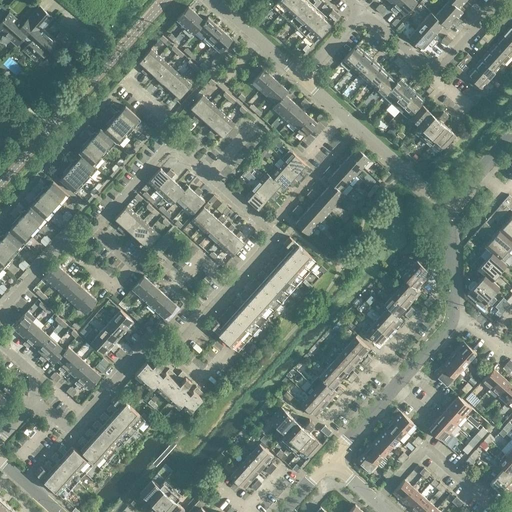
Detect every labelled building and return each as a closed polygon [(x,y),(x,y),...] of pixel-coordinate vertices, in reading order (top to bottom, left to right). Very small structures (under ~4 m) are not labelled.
[(81,0),(100,18),(117,0),(81,0)] [(278,0),(272,7),(313,43),(339,15),(332,9),(328,13),(331,16),(327,20),(323,16),(329,9),(324,4),(321,7),(323,9),(319,13),(315,9),(321,2),(319,0),(313,0),(315,2),(311,6),(307,2),(308,0),(278,0)] [(388,0),(394,5),(390,9),(393,11),(402,0),(388,0)] [(415,0),(402,0),(393,11),(395,13),(399,9),(405,15),(417,1),(415,0)] [(463,12),(449,0),(442,8),(459,23),(462,21),(458,17),(463,12)] [(466,0),(465,0),(449,0),(463,12),(465,9),(461,6),(466,0)] [(379,11),(383,6),(380,3),(375,8),(379,11)] [(0,30),(16,45),(23,38),(46,12),(39,6),(23,24),(9,12),(0,22),(0,30)] [(177,19),(185,27),(197,13),(189,6),(177,19)] [(459,23),(442,8),(435,16),(431,12),(448,28),(453,22),(457,26),(459,23)] [(23,38),(29,43),(23,49),(34,60),(40,53),(44,56),(57,41),(43,29),(52,18),(46,12),(23,38)] [(448,28),(431,12),(424,20),(437,32),(442,27),(446,30),(448,28)] [(197,13),(185,27),(193,34),(208,17),(205,20),(197,13)] [(208,17),(193,34),(196,31),(204,38),(216,24),(208,17)] [(424,20),(416,28),(434,44),(436,41),(432,38),(437,32),(424,20)] [(216,24),(204,38),(212,45),(224,31),(216,24)] [(511,27),(510,26),(503,34),(511,42),(511,27)] [(434,44),(416,28),(409,37),(422,48),(427,43),(432,46),(434,44)] [(224,31),(212,45),(220,52),(232,39),(224,31)] [(511,42),(503,34),(496,42),(510,55),(511,54),(511,53),(511,42)] [(381,50),(385,46),(381,42),(377,47),(381,50)] [(510,55),(496,42),(489,50),(503,63),(507,59),(509,59),(509,58),(509,56),(510,55)] [(306,44),(302,48),(305,52),(310,47),(306,44)] [(349,70),(352,67),(365,52),(356,45),(341,63),(349,70)] [(151,48),(139,62),(145,67),(141,71),(143,73),(159,56),(151,48)] [(503,63),(489,50),(481,58),(496,71),(497,70),(499,70),(499,69),(499,67),(503,63)] [(365,52),(352,67),(360,74),(373,60),(365,52)] [(159,56),(143,73),(146,75),(149,71),(155,76),(167,63),(159,56)] [(397,65),(401,60),(398,57),(393,61),(397,65)] [(496,71),(481,58),(474,66),(488,79),(492,75),(494,75),(495,74),(495,72),(496,71)] [(373,60),(360,74),(368,81),(381,67),(373,60)] [(167,63),(155,76),(161,81),(157,85),(160,87),(175,70),(167,63)] [(488,79),(474,66),(467,74),(481,87),(482,86),(484,86),(485,85),(485,83),(488,79)] [(381,67),(368,81),(376,88),(389,74),(381,67)] [(251,81),(260,89),(272,76),(263,68),(251,81)] [(175,70),(160,87),(162,90),(166,86),(171,91),(183,77),(175,70)] [(389,74),(376,88),(384,95),(400,78),(400,77),(396,81),(389,74)] [(272,76),(260,89),(268,96),(280,83),(272,76)] [(183,77),(171,91),(177,96),(173,100),(176,102),(191,85),(183,77)] [(391,103),(408,85),(400,78),(384,95),(383,96),(391,103)] [(280,83),(268,96),(275,103),(272,107),(273,107),(288,90),(280,83)] [(399,111),(416,92),(408,85),(391,103),(399,111)] [(291,86),(288,90),(273,107),(281,114),(292,101),(285,94),(287,92),(290,94),(294,89),(291,86)] [(408,118),(424,99),(416,92),(399,111),(408,118)] [(193,117),(195,119),(211,102),(202,95),(191,108),(196,113),(193,117)] [(253,96),(250,102),(258,106),(261,100),(253,96)] [(292,101),(281,114),(289,121),(300,108),(292,101)] [(211,102),(195,119),(198,122),(201,118),(207,123),(219,109),(211,102)] [(411,118),(419,125),(431,112),(423,105),(411,118)] [(119,145),(141,120),(125,106),(104,130),(103,130),(116,142),(119,145)] [(300,108),(289,121),(297,128),(308,115),(300,108)] [(219,109),(207,123),(212,128),(209,132),(211,134),(227,117),(219,109)] [(448,114),(443,109),(438,115),(443,119),(448,114)] [(447,126),(431,112),(419,125),(415,129),(432,144),(435,140),(447,126)] [(308,115),(297,128),(305,136),(317,123),(308,115)] [(227,117),(211,134),(214,136),(217,132),(223,137),(235,124),(227,117)] [(440,151),(455,134),(447,126),(435,140),(432,144),(440,151)] [(95,166),(116,142),(103,130),(104,130),(101,127),(78,152),(81,155),(82,154),(95,166)] [(136,147),(145,136),(142,133),(133,144),(136,147)] [(370,159),(357,147),(349,155),(363,167),(370,159)] [(269,150),(265,148),(260,153),(264,156),(269,150)] [(292,152),(285,161),(298,173),(303,167),(307,171),(310,168),(292,152)] [(81,155),(60,179),(76,193),(98,168),(95,166),(82,154),(81,155)] [(363,167),(349,155),(342,163),(356,175),(363,167)] [(114,171),(124,160),(121,158),(111,168),(114,171)] [(285,161),(278,169),(295,184),(297,182),(293,178),(298,173),(285,161)] [(356,175),(342,163),(335,171),(348,183),(356,175)] [(246,169),(249,172),(254,166),(251,164),(246,169)] [(160,168),(149,181),(157,189),(172,172),(170,169),(166,173),(160,168)] [(267,173),(284,189),(289,183),(293,187),(295,184),(278,169),(271,176),(267,173)] [(348,183),(335,171),(328,179),(329,180),(332,183),(345,194),(341,191),(348,183)] [(172,172),(157,189),(165,196),(177,183),(171,178),(175,174),(172,172)] [(267,173),(259,181),(277,197),(279,194),(275,190),(280,185),(284,189),(267,173)] [(47,220),(69,195),(53,181),(31,206),(47,220)] [(259,181),(252,189),(266,201),(270,195),(275,199),(277,197),(259,181)] [(89,192),(92,195),(102,185),(99,182),(89,192)] [(177,183),(165,196),(173,203),(177,199),(188,186),(186,184),(182,188),(177,183)] [(345,194),(332,183),(324,191),(338,202),(345,194)] [(188,186),(177,199),(185,206),(200,189),(197,187),(194,191),(188,186)] [(200,189),(185,206),(193,214),(205,201),(199,195),(202,191),(200,189)] [(252,189),(245,197),(262,213),(265,210),(260,207),(266,201),(252,189)] [(142,194),(153,203),(156,200),(145,191),(142,194)] [(338,202),(324,191),(317,199),(330,211),(338,202)] [(511,197),(509,194),(499,205),(503,209),(506,206),(511,209),(511,207),(511,197)] [(330,211),(317,199),(310,207),(323,219),(330,211)] [(207,202),(192,219),(200,227),(212,214),(206,209),(210,204),(207,202)] [(127,205),(115,219),(121,224),(117,228),(120,230),(135,213),(127,205)] [(161,205),(158,208),(164,214),(167,210),(161,205)] [(25,244),(47,220),(31,206),(9,230),(25,244)] [(225,215),(230,209),(227,207),(222,212),(225,215)] [(323,219),(310,207),(303,215),(316,227),(323,219)] [(67,221),(72,215),(67,210),(62,216),(67,221)] [(135,213),(120,230),(122,232),(126,228),(131,233),(143,220),(135,213)] [(212,214),(200,227),(208,234),(224,217),(221,215),(218,219),(212,214)] [(316,227),(303,215),(295,223),(309,235),(316,227)] [(491,215),(484,222),(488,226),(495,218),(491,215)] [(224,217),(208,234),(216,241),(232,224),(231,224),(228,228),(223,223),(226,219),(224,217)] [(143,220),(131,233),(137,238),(133,242),(136,245),(151,227),(143,220)] [(511,226),(507,221),(499,229),(511,240),(511,226)] [(232,224),(216,241),(224,248),(240,231),(239,231),(236,235),(231,230),(234,226),(232,224)] [(151,227),(136,245),(138,247),(142,243),(148,248),(160,235),(151,227)] [(511,240),(499,229),(492,237),(511,254),(511,252),(511,240)] [(0,265),(3,268),(25,244),(9,230),(0,239),(0,265)] [(240,231),(224,248),(233,256),(244,243),(239,237),(242,233),(240,231)] [(45,245),(51,239),(45,234),(40,240),(45,245)] [(220,323),(215,319),(209,325),(238,351),(318,262),(290,236),(283,243),(288,247),(291,244),(295,248),(291,253),(284,246),(279,251),(282,254),(284,252),(288,256),(284,261),(276,254),(271,259),(274,262),(276,260),(281,264),(277,269),(269,262),(264,267),(267,270),(269,268),(274,272),(269,277),(262,270),(257,276),(260,278),(262,276),(266,280),(262,285),(255,278),(250,284),(253,286),(255,284),(259,288),(250,298),(246,294),(248,292),(245,289),(240,295),(247,301),(243,306),(239,302),(241,300),(238,297),(233,303),(240,309),(236,314),(232,310),(233,308),(230,305),(226,311),(233,317),(229,322),(224,318),(226,316),(223,313),(218,319),(226,325),(222,330),(217,326),(220,323)] [(511,254),(492,237),(485,246),(492,252),(499,258),(504,262),(511,254)] [(492,252),(485,260),(499,272),(506,264),(504,262),(499,258),(492,252)] [(23,270),(29,264),(23,259),(18,265),(23,270)] [(410,267),(410,268),(424,281),(431,273),(417,260),(413,265),(411,265),(410,265),(410,267)] [(499,272),(485,260),(477,268),(485,274),(492,280),(499,272)] [(56,264),(44,277),(53,284),(64,271),(56,264)] [(402,277),(406,280),(416,289),(417,289),(424,281),(410,268),(409,270),(406,270),(406,272),(402,277)] [(64,271),(53,284),(61,291),(72,278),(64,271)] [(485,274),(478,282),(492,295),(499,287),(492,280),(485,274)] [(152,283),(144,275),(132,289),(140,296),(152,283)] [(207,285),(212,279),(207,275),(202,280),(207,285)] [(72,278),(61,291),(69,299),(80,285),(72,278)] [(402,284),(399,288),(413,300),(420,292),(417,289),(416,289),(406,280),(405,281),(403,281),(402,282),(402,284)] [(492,295),(478,282),(470,291),(484,303),(488,300),(492,304),(496,299),(492,295)] [(160,290),(152,283),(140,296),(148,303),(160,290)] [(80,285),(69,299),(77,306),(88,293),(80,285)] [(395,292),(392,295),(390,294),(406,308),(413,300),(399,288),(398,289),(396,289),(395,290),(395,292)] [(41,297),(44,294),(38,289),(36,292),(41,297)] [(168,297),(160,290),(148,303),(156,310),(168,297)] [(88,293),(77,306),(85,313),(97,300),(88,293)] [(391,297),(390,298),(388,300),(386,300),(385,301),(385,303),(384,304),(388,307),(398,316),(399,316),(406,308),(390,294),(389,295),(391,297)] [(176,305),(168,297),(156,310),(165,318),(176,305)] [(54,303),(52,306),(57,311),(60,308),(54,303)] [(132,310),(131,311),(131,305),(126,311),(135,318),(138,315),(132,310)] [(385,308),(384,309),(384,311),(381,314),(379,313),(395,328),(402,319),(399,316),(398,316),(388,307),(387,308),(385,308)] [(120,309),(113,318),(130,333),(133,331),(128,327),(134,321),(120,309)] [(25,313),(9,331),(12,333),(15,329),(21,334),(33,321),(25,313)] [(380,316),(378,318),(377,319),(375,319),(374,320),(374,322),(373,323),(387,336),(395,328),(379,313),(378,314),(380,316)] [(65,328),(68,325),(57,315),(54,318),(65,328)] [(113,318),(106,326),(119,338),(124,332),(128,336),(130,333),(113,318)] [(33,321),(21,334),(27,339),(23,343),(26,345),(41,328),(33,321)] [(370,325),(370,326),(370,327),(366,331),(374,339),(380,344),(387,336),(373,323),(373,324),(370,324),(370,325)] [(356,333),(359,329),(354,324),(351,328),(356,333)] [(119,338),(106,326),(98,334),(116,349),(118,347),(114,343),(119,338)] [(41,328),(26,345),(28,348),(32,344),(37,349),(49,335),(41,328)] [(374,339),(366,331),(363,328),(359,332),(371,342),(374,339)] [(116,349),(98,334),(91,342),(104,354),(110,348),(114,352),(116,349)] [(49,335),(37,349),(43,354),(39,358),(42,360),(57,343),(49,335)] [(352,340),(349,343),(347,342),(346,343),(362,357),(370,348),(356,336),(354,337),(352,337),(352,338),(352,340)] [(476,352),(463,341),(456,349),(469,361),(476,352)] [(57,343),(42,360),(44,362),(48,358),(53,363),(68,346),(65,349),(57,343)] [(342,351),(341,352),(355,365),(362,357),(346,343),(348,345),(344,348),(342,348),(342,349),(342,351)] [(68,346),(53,363),(57,360),(62,364),(58,368),(61,371),(76,353),(68,346)] [(469,361),(456,349),(448,357),(461,369),(469,361)] [(337,356),(334,360),(332,358),(332,359),(348,373),(355,365),(341,352),(340,353),(338,353),(337,354),(337,356)] [(76,353),(61,371),(63,373),(67,369),(72,374),(84,361),(76,353)] [(151,365),(158,356),(154,353),(135,375),(152,390),(155,386),(179,408),(182,404),(190,411),(205,394),(197,386),(190,394),(185,389),(191,383),(186,378),(180,384),(178,383),(186,374),(182,371),(177,376),(169,368),(163,376),(158,371),(164,364),(158,360),(152,366),(151,365)] [(95,366),(102,373),(110,364),(103,357),(95,366)] [(461,369),(448,357),(441,365),(454,377),(461,369)] [(327,367),(327,368),(341,381),(348,373),(332,359),(331,359),(333,361),(330,364),(328,364),(327,365),(327,367)] [(84,361),(72,374),(78,379),(75,383),(77,385),(92,368),(84,361)] [(454,377),(441,365),(434,373),(447,385),(454,377)] [(92,368),(77,385),(79,387),(83,383),(89,388),(101,375),(92,368)] [(323,372),(320,376),(318,374),(317,375),(319,376),(319,377),(323,380),(323,379),(333,389),(341,381),(327,368),(326,369),(323,369),(323,370),(323,372)] [(502,375),(493,368),(482,381),(490,388),(502,375)] [(502,375),(490,388),(498,395),(510,382),(502,375)] [(0,403),(14,388),(7,382),(3,387),(6,390),(2,394),(0,392),(0,387),(4,382),(0,378),(0,403)] [(319,383),(316,387),(330,400),(337,392),(336,391),(333,389),(323,379),(323,380),(322,381),(320,381),(319,381),(319,383)] [(511,384),(510,382),(498,395),(506,403),(511,395),(511,384)] [(312,391),(309,395),(307,393),(307,394),(323,408),(330,400),(316,387),(315,389),(313,389),(312,389),(312,391)] [(283,395),(289,399),(303,412),(306,408),(315,417),(323,408),(307,394),(306,395),(308,396),(305,400),(303,400),(302,400),(302,403),(301,404),(287,391),(283,395)] [(78,441),(81,443),(82,441),(87,445),(82,451),(102,468),(148,416),(144,412),(141,415),(117,394),(111,400),(115,405),(118,401),(123,405),(119,410),(111,403),(106,409),(109,411),(111,409),(116,413),(111,418),(104,411),(99,417),(102,419),(104,417),(108,421),(104,426),(97,419),(92,425),(95,427),(97,425),(101,429),(97,434),(90,427),(85,433),(88,435),(90,433),(94,437),(90,442),(82,435),(78,441)] [(472,408),(461,399),(458,395),(451,404),(464,416),(472,408)] [(148,402),(155,408),(157,405),(150,399),(148,402)] [(464,416),(451,404),(443,412),(457,424),(464,416)] [(269,420),(278,427),(289,414),(281,407),(269,420)] [(413,422),(400,411),(397,407),(393,411),(397,415),(393,419),(406,431),(413,422)] [(457,424),(443,412),(436,420),(450,432),(457,424)] [(278,427),(285,434),(298,421),(289,414),(278,427)] [(466,418),(479,430),(477,433),(482,437),(487,431),(482,427),(469,415),(466,418)] [(303,426),(298,421),(285,434),(281,438),(298,453),(302,449),(301,449),(313,436),(308,431),(314,423),(309,419),(303,426)] [(406,431),(393,419),(386,427),(399,439),(406,431)] [(450,432),(436,420),(429,428),(443,441),(450,432)] [(320,429),(328,436),(332,431),(325,425),(320,429)] [(399,439),(386,427),(378,435),(391,447),(399,439)] [(264,443),(268,438),(264,435),(260,439),(264,443)] [(391,447),(378,435),(371,443),(384,455),(391,447)] [(301,449),(302,449),(310,456),(322,443),(313,436),(301,449)] [(256,447),(252,451),(266,464),(274,456),(259,443),(258,444),(256,444),(256,445),(256,447)] [(384,455),(371,443),(364,451),(377,463),(384,455)] [(45,469),(41,465),(35,472),(63,498),(93,465),(73,447),(69,452),(64,448),(66,446),(63,444),(58,449),(66,456),(61,460),(57,456),(59,454),(56,452),(51,457),(58,464),(54,468),(50,464),(51,462),(48,460),(44,465),(51,472),(47,476),(42,472),(45,469)] [(276,454),(283,460),(287,456),(280,449),(276,454)] [(511,459),(506,454),(502,450),(494,458),(499,462),(511,473),(511,459)] [(246,458),(245,459),(259,472),(266,464),(252,451),(248,456),(246,456),(246,458)] [(377,463),(364,451),(356,460),(369,471),(377,463)] [(241,463),(238,467),(252,480),(259,472),(245,459),(244,460),(242,461),(241,461),(241,463)] [(511,485),(511,473),(499,462),(499,463),(504,468),(497,475),(510,487),(511,485)] [(231,474),(231,475),(230,476),(244,488),(252,480),(238,467),(234,472),(232,472),(231,472),(231,474)] [(510,487),(497,475),(490,484),(503,495),(510,487)] [(152,479),(140,492),(148,500),(160,486),(159,486),(152,479)] [(405,479),(393,492),(401,500),(413,486),(405,479)] [(160,486),(148,500),(162,511),(166,511),(176,501),(180,497),(163,482),(159,486),(160,486)] [(413,486),(401,500),(409,507),(421,494),(413,486)] [(421,494),(409,507),(415,511),(418,511),(429,501),(421,494)] [(187,511),(206,511),(201,507),(207,500),(202,496),(187,511)] [(16,511),(7,504),(0,497),(0,511),(16,511)] [(176,501),(166,511),(180,511),(184,508),(176,501)] [(429,501),(418,511),(433,511),(437,508),(429,501)]
